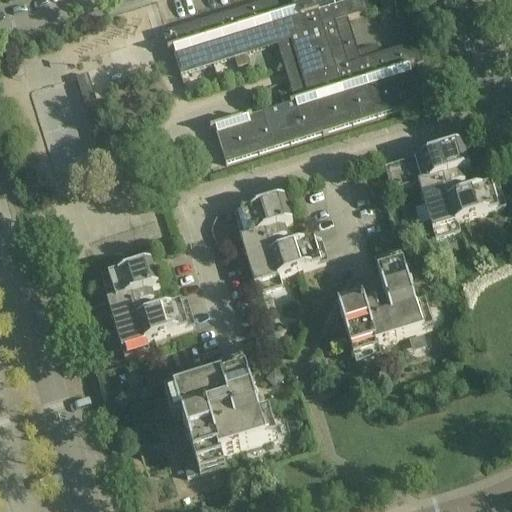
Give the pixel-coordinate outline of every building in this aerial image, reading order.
[(296,106),(264,116),(215,131),(227,168),(423,106),(413,73),(416,72),(417,71),(425,68),(418,46),(381,58),(378,48),(359,54),(349,22),(364,18),(359,3),(368,0),(282,0),(164,37),(170,56),(174,55),(182,81),(279,50),(296,106)] [(89,78),(77,82),(111,190),(123,186),(89,78)] [(436,242),(437,241),(435,234),(458,226),(504,212),(497,188),(451,202),(447,191),(466,185),(462,175),(471,172),(464,147),(437,156),(416,162),(423,185),(419,186),(419,188),(434,234),(436,242)] [(241,241),(241,243),(258,297),(260,297),(257,289),(280,282),(300,276),(326,267),(319,243),(273,257),(269,246),(288,240),(285,230),(294,227),(286,203),(239,217),(246,240),(241,241)] [(152,294),(161,291),(150,257),(141,260),(144,269),(106,281),(113,303),(108,305),(108,306),(125,361),(127,360),(124,352),(147,345),(193,331),(186,306),(140,320),(137,310),(155,304),(152,294)] [(379,349),(425,335),(403,265),(378,272),(392,318),(382,321),(377,304),(366,307),(365,302),(339,310),(354,358),(356,366),(358,365),(355,357),(379,349)] [(202,393),(202,391),(200,391),(200,392),(176,399),(173,400),(169,402),(169,403),(177,401),(194,455),(181,459),(188,482),(226,471),(223,462),(277,446),(277,444),(269,447),(245,369),(243,370),(246,378),(214,387),(212,387),(213,390),(214,389),(216,398),(204,402),(202,393)] [(448,460),(455,484),(474,478),(467,454),(448,460)]
